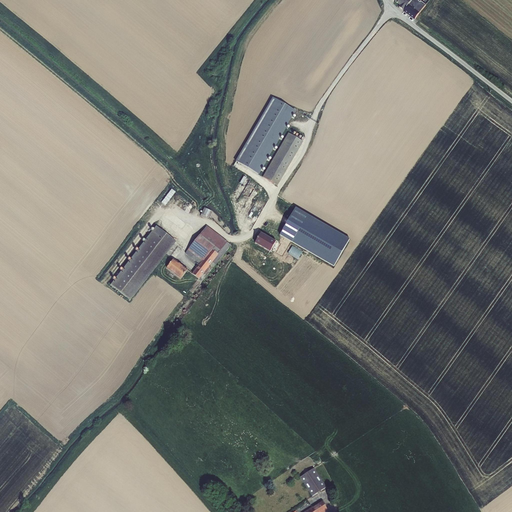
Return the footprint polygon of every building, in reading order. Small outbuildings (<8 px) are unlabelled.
[(404,1),(401,5),(399,7),(404,10),(408,5),(409,4),(404,1)] [(408,5),(418,13),(421,10),(425,5),(422,3),(418,8),(410,2),(409,4),(408,5)] [(418,13),(408,5),(404,10),(415,19),(418,13)] [(275,150),(294,109),(269,97),(237,163),(259,173),(260,170),(261,170),(266,160),(268,160),(273,149),(275,150)] [(262,176),(277,185),(303,141),(288,133),(262,176)] [(171,189),(161,203),(165,206),(175,192),(171,189)] [(201,214),(209,218),(212,211),(204,208),(201,214)] [(110,284),(130,300),(176,241),(155,226),(110,284)] [(231,245),(207,226),(185,253),(199,264),(194,271),(192,274),(199,279),(210,265),(214,268),(231,245)] [(167,268),(181,279),(188,269),(174,259),(167,268)] [(316,467),(314,469),(320,478),(323,477),(316,467)] [(300,477),(309,492),(312,496),(326,487),(320,478),(314,469),(314,468),(300,477)] [(304,511),(324,511),(328,510),(322,501),(313,507),(312,507),(304,511)]
